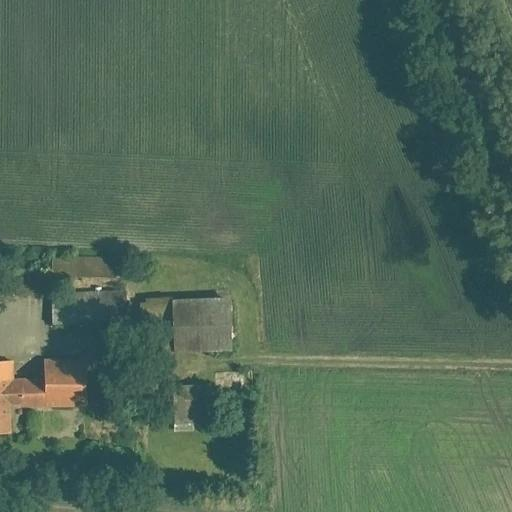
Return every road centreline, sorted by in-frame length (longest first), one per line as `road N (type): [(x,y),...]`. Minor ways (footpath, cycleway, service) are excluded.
road 1 (track): [(247,358),(511,370)]
road 2 (track): [(511,143),(448,0)]
